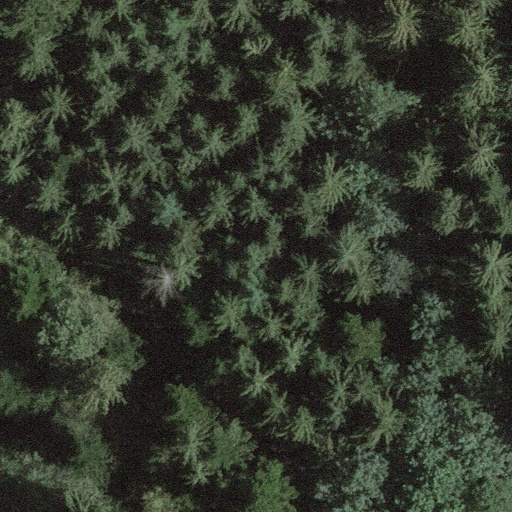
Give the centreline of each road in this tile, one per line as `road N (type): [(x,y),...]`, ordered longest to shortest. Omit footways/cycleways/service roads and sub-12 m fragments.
road 1 (track): [(511,447),(365,0)]
road 2 (track): [(334,511),(108,291),(0,202)]
